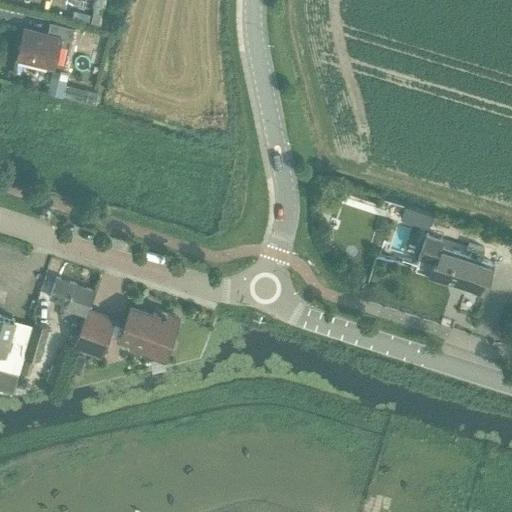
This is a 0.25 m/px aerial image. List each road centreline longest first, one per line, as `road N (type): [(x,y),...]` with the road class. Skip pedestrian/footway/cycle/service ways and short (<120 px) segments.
road 1 (tertiary): [(253,0),(285,206),(264,292)]
road 2 (unclassified): [(264,292),(216,290),(0,222)]
road 3 (tertiary): [(511,385),(299,316),(264,292)]
